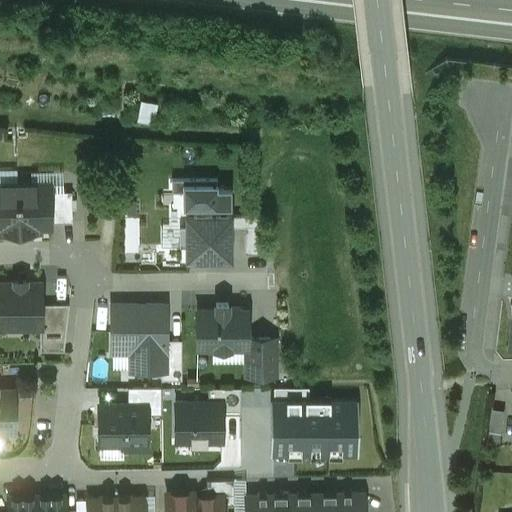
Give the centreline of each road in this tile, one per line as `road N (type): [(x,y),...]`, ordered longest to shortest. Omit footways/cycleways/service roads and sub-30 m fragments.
road 1 (tertiary): [(433,511),(373,0)]
road 2 (trunk): [(241,0),(511,35)]
road 3 (residential): [(471,364),(498,152),(491,108)]
road 4 (residential): [(88,281),(270,281)]
road 5 (unknown): [(349,483),(177,477)]
